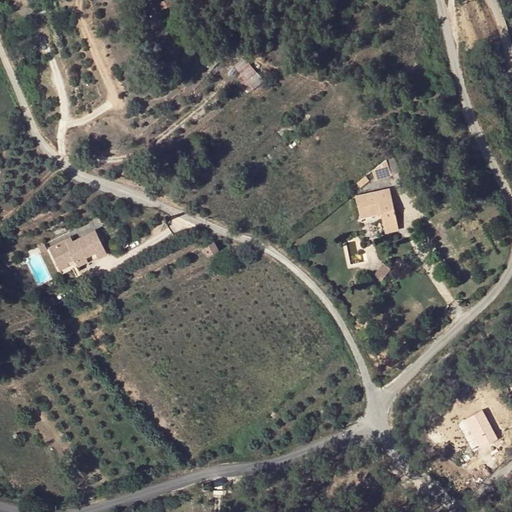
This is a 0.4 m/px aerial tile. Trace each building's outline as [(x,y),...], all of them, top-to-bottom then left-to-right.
[(172,4),(170,0),(166,0),(159,3),(159,4),(159,6),(160,7),(162,8),(172,4)] [(221,61),(225,55),(219,50),(215,56),(213,55),(205,64),(210,69),(219,60),(221,61)] [(253,88),(263,80),(245,59),(242,58),(233,66),(240,73),(253,88)] [(253,88),(240,73),(236,77),(249,92),(253,88)] [(391,175),(401,172),(391,156),(386,160),(391,175)] [(386,160),(371,171),(375,180),(391,175),(386,160)] [(389,188),(355,196),(360,218),(380,213),(384,232),(398,229),(389,188)] [(107,252),(95,229),(73,241),(70,237),(48,248),(58,266),(67,261),(63,253),(70,250),(74,258),(76,261),(85,256),(87,260),(88,262),(107,252)] [(46,249),(43,242),(37,245),(40,252),(46,249)] [(218,250),(214,242),(203,247),(207,256),(218,250)] [(70,250),(63,253),(67,261),(74,258),(70,250)] [(85,256),(76,261),(78,265),(87,260),(85,256)] [(67,261),(58,266),(59,269),(69,265),(67,261)] [(390,268),(384,263),(374,275),(381,280),(390,268)] [(454,276),(447,263),(442,266),(449,279),(454,276)] [(491,432),(480,413),(469,420),(481,445),(489,441),(486,435),(491,432)]
